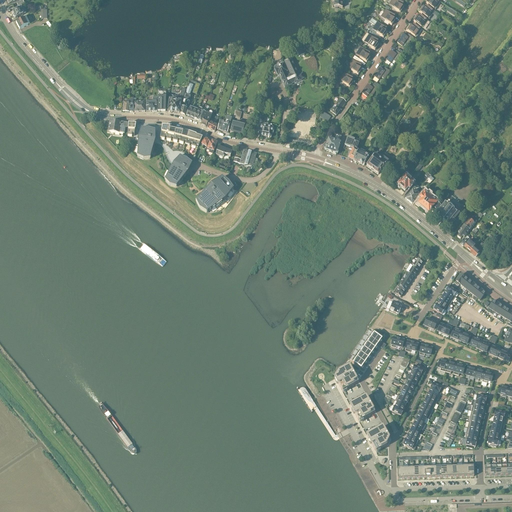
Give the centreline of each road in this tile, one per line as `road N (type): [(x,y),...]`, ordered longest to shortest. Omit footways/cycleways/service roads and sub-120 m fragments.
road 1 (tertiary): [(277,150),(174,119),(111,116),(78,105),(0,7)]
road 2 (residential): [(313,158),(419,0)]
road 3 (tertiary): [(464,255),(386,192),(313,158)]
road 4 (residential): [(393,494),(327,387)]
